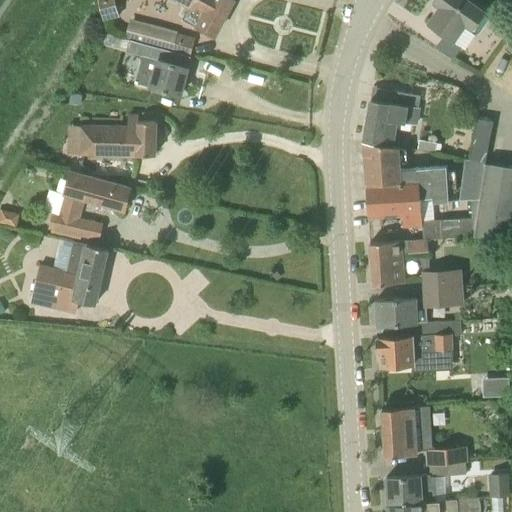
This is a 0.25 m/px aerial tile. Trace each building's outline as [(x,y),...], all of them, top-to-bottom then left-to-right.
[(98,0),(103,18),(117,14),(113,0),(98,0)] [(183,17),(196,24),(213,34),(231,0),(172,0),(188,9),(183,17)] [(472,31),(485,12),(467,0),(433,0),(432,2),(438,7),(426,24),(442,36),(435,46),(452,58),(460,47),(453,42),(464,25),(472,31)] [(130,19),(125,37),(129,38),(142,42),(147,23),(130,19)] [(185,35),(178,33),(173,49),(176,50),(189,54),(193,37),(185,35)] [(179,94),(186,66),(172,62),(176,50),(173,49),(145,43),(142,42),(129,38),(125,51),(142,55),(134,81),(179,94)] [(82,93),(70,93),(68,94),(68,105),(82,106),(82,93)] [(417,123),(419,107),(370,98),(363,142),(390,145),(394,120),(417,123)] [(485,161),(492,119),(476,116),(469,157),(485,161)] [(156,155),(157,119),(128,120),(127,123),(78,122),(69,123),(68,149),(78,150),(78,154),(136,155),(136,153),(156,155)] [(436,150),(438,140),(420,137),(418,147),(436,150)] [(404,147),(390,145),(363,142),(367,207),(383,206),(383,197),(418,196),(418,201),(420,201),(420,196),(432,195),(433,201),(453,199),(452,193),(459,193),(457,166),(450,166),(450,162),(405,165),(405,159),(410,159),(409,147),(404,147)] [(511,231),(511,165),(485,161),(469,157),(466,157),(461,195),(482,192),(479,215),(476,233),(511,231)] [(125,209),(131,187),(72,170),(65,193),(66,193),(61,214),(55,213),(52,227),(99,237),(102,224),(79,218),(84,198),(125,209)] [(418,201),(418,196),(383,197),(383,206),(367,207),(368,215),(402,213),(403,226),(422,225),(423,237),(476,233),(479,215),(421,219),(420,201),(418,201)] [(18,214),(0,209),(0,224),(15,227),(18,214)] [(406,254),(424,253),(423,237),(405,238),(406,254)] [(373,284),(374,283),(404,281),(401,239),(370,242),(373,284)] [(84,245),(74,242),(67,270),(34,263),(29,289),(31,290),(28,301),(75,313),(78,300),(95,304),(109,248),(84,243),(84,245)] [(423,286),(461,284),(459,266),(422,269),(423,286)] [(462,300),(461,284),(423,286),(424,296),(416,297),(416,295),(378,298),(378,300),(380,300),(382,322),(379,322),(379,324),(414,322),(414,323),(460,320),(460,319),(452,319),(452,314),(426,316),(425,303),(462,300)] [(414,350),(453,348),(452,334),(461,333),(460,320),(414,323),(415,334),(378,336),(378,349),(380,349),(380,352),(377,354),(378,359),(381,361),(381,364),(415,362),(414,350)] [(490,332),(470,333),(471,369),(491,368),(490,332)] [(385,454),(417,453),(414,405),(382,408),(385,454)] [(428,463),(465,461),(464,447),(438,449),(428,450),(428,463)] [(428,463),(429,473),(429,476),(433,475),(465,473),(465,461),(428,463)] [(492,494),(511,493),(510,470),(490,472),(492,494)] [(435,499),(433,475),(429,476),(429,473),(421,474),(421,473),(386,476),(388,502),(435,499)] [(493,511),(504,511),(503,495),(492,496),(493,511)] [(479,511),(479,496),(435,500),(435,499),(388,502),(388,511),(479,511)]
